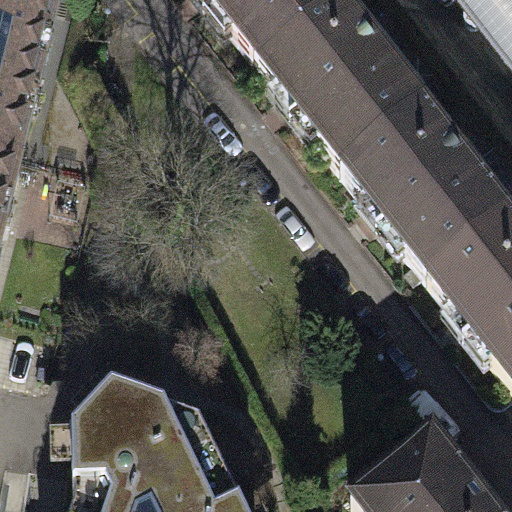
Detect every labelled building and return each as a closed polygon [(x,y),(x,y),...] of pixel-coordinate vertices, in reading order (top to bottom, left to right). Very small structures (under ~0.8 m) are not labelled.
[(0,0),(0,161),(18,166),(19,166),(37,96),(33,95),(57,1),(53,0),(0,0)] [(342,11),(333,0),(199,0),(254,70),(296,38),(300,43),(342,11)] [(511,0),(452,0),(511,76),(511,0)] [(387,153),(428,121),(342,11),(300,43),(296,38),(254,70),(341,180),(383,148),(387,153)] [(473,263),(511,232),(511,227),(428,121),(387,153),(383,148),(341,180),(428,291),(469,258),(473,263)] [(0,237),(18,166),(0,161),(0,237)] [(511,232),(473,263),(469,258),(428,291),(511,398),(511,232)] [(238,511),(200,434),(112,401),(72,442),(73,511),(238,511)] [(350,511),(349,511),(506,511),(488,488),(474,498),(433,446),(350,511)]
